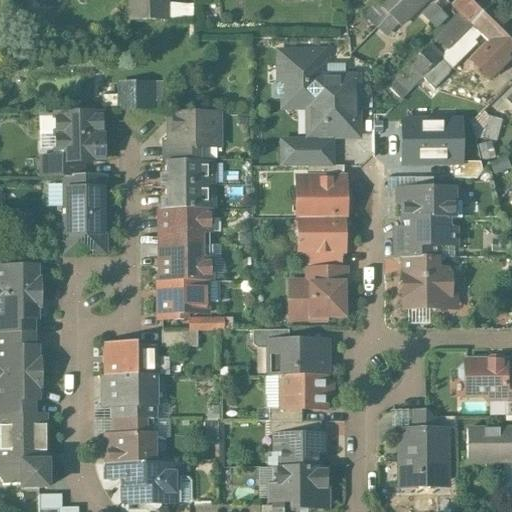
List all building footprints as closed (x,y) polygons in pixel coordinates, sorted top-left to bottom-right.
[(166,0),(128,0),(129,22),(166,22),(166,0)] [(388,0),(381,8),(390,16),(406,0),(388,0)] [(406,0),(390,16),(400,26),(426,0),(406,0)] [(491,0),(459,0),(453,7),(466,19),(474,27),(496,4),(491,0)] [(511,54),(511,19),(496,4),(474,27),(481,34),(492,45),(507,60),(507,59),(511,54)] [(444,9),(436,17),(442,23),(450,16),(444,9)] [(436,17),(427,26),(432,31),(432,32),(433,33),(442,23),(436,17)] [(459,26),(455,23),(437,40),(444,47),(449,52),(455,45),(474,27),(466,19),(459,26)] [(427,26),(417,35),(423,40),(432,32),(432,31),(427,26)] [(474,27),(455,45),(465,56),(477,44),(474,41),(481,34),(474,27)] [(441,49),(435,43),(431,47),(436,52),(441,49)] [(449,52),(442,58),(452,69),(465,56),(455,45),(449,52)] [(492,45),(474,64),(491,81),(510,62),(507,59),(507,60),(492,45)] [(431,46),(389,90),(400,101),(424,77),(442,58),(436,52),(431,47),(431,46)] [(441,49),(436,52),(442,58),(449,52),(444,47),(441,49)] [(356,79),(324,79),(324,71),(327,71),(327,52),(277,52),(277,70),(278,70),(278,85),(273,85),(273,101),(310,100),(310,122),(308,122),(308,137),(323,137),(327,133),(330,134),(333,135),(336,135),(339,135),(339,134),(341,133),(343,132),(346,129),(347,125),(356,127),(356,79)] [(452,69),(442,58),(424,77),(435,88),(452,69)] [(161,110),(160,80),(121,82),(122,112),(161,110)] [(489,118),(484,112),(472,124),(476,141),(484,138),(497,142),(502,121),(489,118)] [(216,114),(170,114),(170,146),(164,146),(164,163),(165,163),(196,163),(195,148),(206,148),(206,138),(216,138),(216,114)] [(100,137),(100,115),(56,116),(56,135),(57,159),(57,164),(81,163),(101,163),(101,160),(103,160),(102,137),(100,137)] [(465,115),(433,116),(434,163),(466,163),(465,115)] [(56,116),(39,116),(39,118),(40,135),(56,135),(56,116)] [(433,116),(401,116),(401,164),(434,163),(433,116)] [(330,168),(329,143),(282,144),(282,168),(307,168),(330,168)] [(57,159),(41,159),(41,179),(57,178),(65,178),(81,178),(81,177),(81,163),(57,164),(57,159)] [(196,163),(165,163),(165,176),(159,176),(159,188),(165,188),(165,200),(159,200),(159,211),(209,211),(215,211),(215,162),(199,163),(196,163)] [(330,168),(307,168),(307,180),(342,180),(343,184),(343,168),(330,168)] [(103,177),(81,177),(81,178),(65,178),(65,190),(103,190),(103,177)] [(432,179),(415,179),(414,191),(432,191),(432,179)] [(342,180),(307,180),(307,200),(297,200),(297,221),(343,220),(343,208),(348,208),(348,191),(342,192),(343,184),(342,180)] [(103,190),(65,190),(65,238),(75,238),(75,239),(94,238),(103,238),(103,190)] [(414,191),(403,191),(403,219),(445,219),(445,220),(461,219),(461,203),(453,203),(452,191),(432,191),(414,191)] [(209,211),(159,211),(159,235),(173,235),(173,247),(200,247),(200,235),(209,235),(209,211)] [(445,219),(403,219),(403,242),(403,247),(435,247),(453,247),(453,230),(445,230),(445,220),(445,219)] [(343,220),(297,221),(297,229),(290,237),(298,245),(298,254),(307,254),(339,254),(343,254),(343,220)] [(75,238),(65,238),(65,254),(75,254),(75,239),(75,238)] [(103,238),(94,238),(94,254),(103,254),(103,238)] [(435,247),(403,247),(403,242),(395,242),(395,260),(403,260),(403,259),(435,259),(435,247)] [(200,247),(173,247),(173,259),(160,259),(160,283),(206,283),(209,283),(209,259),(200,259),(200,247)] [(32,254),(0,254),(0,267),(32,268),(32,254)] [(339,254),(307,254),(307,268),(308,268),(339,268),(339,254)] [(435,259),(403,259),(403,260),(403,276),(436,276),(435,259)] [(0,267),(0,295),(39,295),(40,295),(40,281),(36,281),(36,268),(0,267)] [(343,284),(343,268),(339,268),(308,268),(309,285),(343,284)] [(403,276),(401,276),(401,300),(403,300),(403,310),(430,310),(433,313),(439,313),(442,310),(444,310),(444,297),(449,297),(449,276),(436,276),(403,276)] [(206,283),(160,283),(160,321),(185,321),(185,315),(206,315),(206,283)] [(309,285),(308,285),(308,289),(289,289),(289,316),(309,316),(309,324),(327,323),(327,319),(344,319),(343,284),(309,285)] [(40,309),(39,295),(0,295),(0,323),(32,323),(36,323),(36,309),(40,309)] [(221,320),(189,320),(189,333),(197,333),(221,332),(221,320)] [(0,335),(32,336),(32,323),(0,323),(0,335)] [(288,332),(252,332),(252,346),(257,350),(268,350),(268,344),(288,344),(288,332)] [(189,333),(161,333),(161,349),(197,349),(197,333),(189,333)] [(32,336),(0,335),(0,348),(32,349),(32,336)] [(136,348),(136,344),(108,345),(108,363),(105,363),(105,377),(152,377),(153,377),(153,348),(136,348)] [(288,344),(268,344),(268,350),(270,350),(270,352),(274,356),(274,366),(270,370),(270,376),(268,376),(268,378),(280,378),(324,377),(324,344),(288,344)] [(0,376),(40,376),(40,362),(36,362),(36,349),(32,349),(0,348),(0,376)] [(506,364),(465,364),(465,368),(462,368),(459,371),(459,378),(462,381),(465,381),(465,396),(491,396),(493,399),(499,398),(501,396),(506,396),(507,396),(507,382),(506,364)] [(40,376),(0,376),(0,403),(32,404),(37,404),(36,390),(40,390),(40,376)] [(152,377),(105,377),(105,408),(113,408),(152,408),(152,377)] [(324,377),(280,378),(280,410),(280,411),(300,411),(324,411),(324,377)] [(0,416),(33,416),(32,404),(0,403),(0,416)] [(152,408),(113,408),(113,421),(152,421),(152,408)] [(300,411),(280,411),(280,410),(268,410),(268,423),(300,423),(300,411)] [(433,419),(425,411),(411,411),(411,431),(440,431),(439,419),(433,419)] [(45,416),(0,416),(0,440),(45,440),(45,427),(42,427),(41,417),(45,417),(45,416)] [(152,421),(113,421),(113,435),(144,435),(144,422),(152,422),(152,421)] [(300,423),(268,423),(269,437),(280,437),(280,436),(320,436),(320,423),(302,423),(300,423)] [(511,430),(466,431),(466,464),(484,464),(484,469),(500,469),(500,464),(511,463),(511,430)] [(411,431),(404,431),(404,456),(400,456),(400,482),(414,482),(414,485),(419,490),(429,490),(434,485),(434,478),(444,478),(444,447),(440,447),(440,431),(411,431)] [(113,435),(105,435),(106,465),(139,465),(152,465),(152,435),(113,435)] [(320,436),(280,436),(280,437),(280,469),(317,468),(317,457),(321,457),(321,454),(324,452),(325,448),(324,445),(321,443),(321,436),(320,436)] [(45,440),(0,440),(0,464),(42,464),(42,453),(45,453),(45,440)] [(47,489),(46,464),(42,464),(0,464),(0,481),(1,482),(2,487),(21,487),(21,490),(47,489)] [(139,465),(106,465),(106,479),(123,479),(127,479),(127,478),(139,478),(139,465)] [(152,465),(139,465),(139,478),(127,478),(127,479),(123,479),(123,501),(127,505),(144,505),(144,508),(147,511),(156,511),(160,508),(160,505),(177,505),(177,482),(181,479),(180,465),(152,465)] [(280,469),(255,469),(255,470),(276,470),(276,488),(270,488),(270,504),(291,504),(291,510),(307,510),(306,508),(325,508),(325,469),(317,468),(280,469)]
